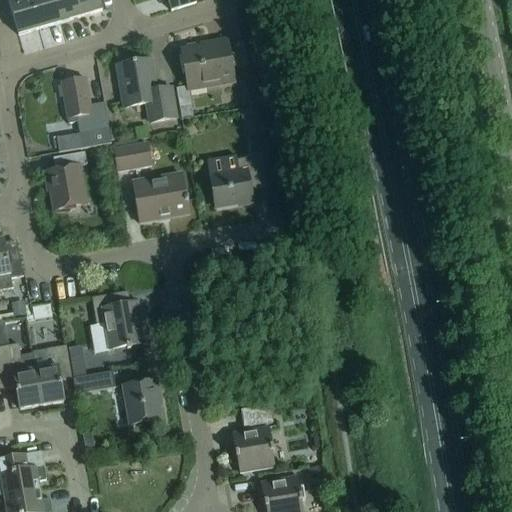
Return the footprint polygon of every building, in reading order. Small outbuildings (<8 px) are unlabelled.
[(29,0),(17,0),(7,3),(17,36),(38,30),(29,0)] [(29,0),(38,30),(59,24),(52,0),(29,0)] [(52,0),(59,24),(80,18),(74,0),(52,0)] [(97,0),(74,0),(80,18),(101,12),(97,0)] [(152,0),(153,0),(152,0),(166,0),(170,12),(195,4),(194,0),(152,0)] [(232,84),(229,62),(226,42),(210,45),(210,47),(181,53),(187,89),(216,84),(217,86),(232,84)] [(116,68),(120,87),(124,109),(146,105),(150,124),(175,119),(173,110),(170,90),(155,93),(150,62),(116,68)] [(77,124),(79,136),(108,131),(103,104),(90,107),(85,80),(60,84),(61,88),(58,88),(60,98),(62,98),(67,125),(77,124)] [(257,110),(240,112),(242,123),(259,120),(257,110)] [(117,174),(150,168),(147,145),(113,151),(117,174)] [(46,173),(53,212),(85,207),(78,168),(86,166),(83,154),(52,160),(54,171),(46,173)] [(262,189),(259,170),(257,158),(235,161),(237,173),(208,178),(211,190),(214,210),(252,203),(249,191),(262,189)] [(187,214),(184,195),(180,176),(131,184),(138,226),(156,223),(156,220),(187,214)] [(0,292),(11,290),(9,281),(22,279),(17,251),(5,253),(3,242),(0,242),(0,292)] [(129,306),(126,294),(90,300),(93,320),(95,327),(104,326),(108,348),(124,346),(125,350),(130,350),(130,348),(147,345),(143,326),(139,327),(136,305),(129,306)] [(23,302),(11,304),(14,319),(26,317),(23,302)] [(49,318),(24,321),(28,351),(53,348),(49,318)] [(99,337),(85,340),(91,369),(105,366),(99,337)] [(40,408),(34,372),(32,355),(19,358),(17,346),(0,348),(0,376),(2,386),(13,384),(18,412),(40,408)] [(32,355),(34,372),(40,408),(62,404),(57,377),(68,375),(69,379),(70,379),(65,348),(43,351),(31,354),(32,355)] [(111,373),(91,377),(71,380),(74,396),(94,393),(113,389),(111,373)] [(153,382),(133,386),(121,388),(128,427),(160,422),(153,382)] [(267,428),(250,431),(230,435),(234,460),(236,460),(239,475),(272,470),(270,454),(272,453),(267,428)] [(100,452),(103,444),(89,438),(85,451),(88,452),(100,452)] [(0,482),(3,499),(38,493),(37,483),(45,482),(40,456),(14,460),(0,463),(0,482)] [(309,483),(323,480),(321,469),(307,471),(309,483)] [(296,478),(279,481),(259,484),(263,509),(265,509),(265,511),(300,511),(299,503),(301,503),(296,478)] [(5,511),(50,511),(48,500),(40,502),(38,493),(3,499),(5,511)]
